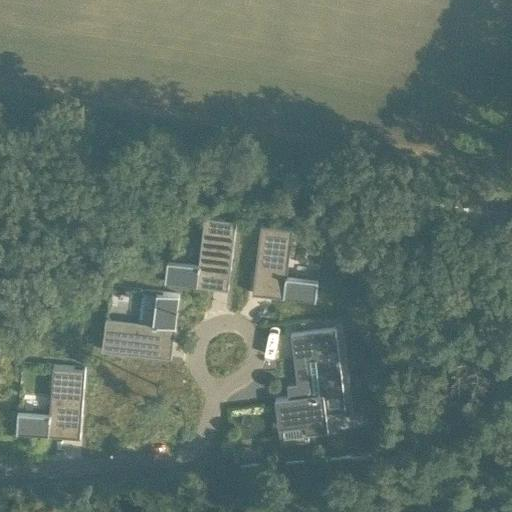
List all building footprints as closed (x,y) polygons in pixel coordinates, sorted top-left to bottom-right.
[(231,269),(237,220),(205,216),(201,245),(207,246),(204,264),(168,260),(165,282),(214,288),(216,268),(231,269)] [(295,258),(299,229),(267,224),(260,273),(275,275),(271,296),(319,303),(323,280),(288,275),(290,258),(295,258)] [(173,344),(179,295),(157,292),(152,329),(134,327),(135,321),(106,318),(102,350),(151,356),(153,341),(173,344)] [(268,328),(273,344),(282,341),(280,336),(290,333),(287,322),(268,328)] [(336,328),(291,333),(297,384),(288,385),(290,397),(275,399),(279,427),(306,423),(307,432),(329,430),(324,395),(344,392),(336,328)] [(88,368),(56,365),(52,394),(57,394),(55,411),(20,408),(17,431),(65,436),(68,415),(83,417),(88,368)]
